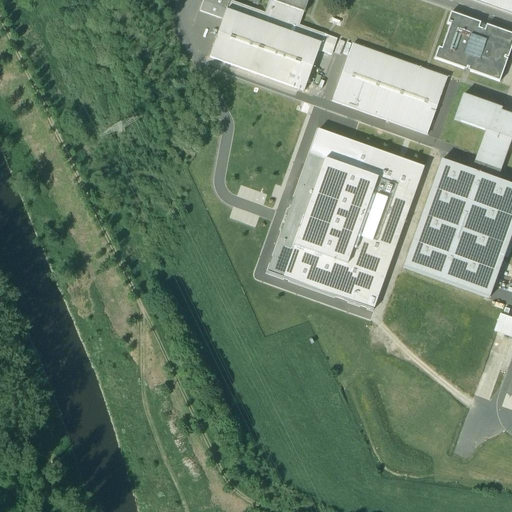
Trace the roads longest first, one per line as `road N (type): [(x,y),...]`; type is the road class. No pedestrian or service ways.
road 1 (track): [(184,511),(141,405),(156,339),(0,18)]
road 2 (track): [(156,339),(220,475),(236,497),(267,511)]
